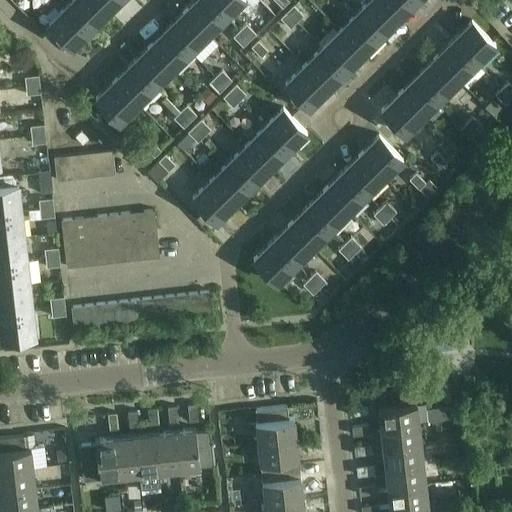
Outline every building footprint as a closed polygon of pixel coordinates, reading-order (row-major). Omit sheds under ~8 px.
[(97,0),(70,0),(67,4),(89,26),(106,8),(97,0)] [(97,0),(106,8),(114,0),(97,0)] [(209,0),(194,0),(185,10),(206,32),(224,15),(209,0)] [(209,0),(224,15),(238,0),(209,0)] [(379,0),(368,0),(357,12),(378,33),(396,16),(379,0)] [(379,0),(396,16),(412,0),(379,0)] [(70,44),(89,26),(67,4),(49,22),(55,28),(70,44)] [(292,5),(286,11),(296,21),(302,15),(292,5)] [(185,10),(167,27),(188,49),(206,32),(185,10)] [(286,11),(280,17),(290,27),(296,21),(286,11)] [(357,12),(339,29),(360,51),(378,33),(357,12)] [(471,21),(453,39),(474,60),(492,42),(471,21)] [(49,22),(41,30),(47,36),(55,28),(49,22)] [(244,23),(238,30),(248,40),(254,33),(244,23)] [(167,27),(149,45),(171,66),(188,49),(167,27)] [(339,29),(322,46),(343,68),(360,51),(339,29)] [(248,40),(238,30),(232,36),(242,46),(248,40)] [(257,39),(251,46),(261,56),(267,49),(257,39)] [(453,39),(435,56),(456,78),(474,60),(453,39)] [(149,45),(132,62),(153,84),(171,66),(149,45)] [(322,46),(304,63),(325,85),(343,68),(322,46)] [(435,56),(418,73),(439,95),(456,78),(435,56)] [(132,62),(114,79),(135,101),(153,84),(132,62)] [(307,103),(325,85),(304,63),(286,82),(307,103)] [(221,69),(214,75),(224,85),(231,79),(221,69)] [(418,73),(400,90),(421,112),(439,95),(418,73)] [(37,74),(23,76),(24,85),(38,83),(37,74)] [(214,75),(208,81),(218,91),(224,85),(214,75)] [(117,119),(135,101),(114,79),(96,98),(117,119)] [(511,86),(507,81),(500,87),(510,97),(511,96),(511,94),(511,86)] [(38,83),(24,85),(25,94),(39,92),(38,83)] [(235,84),(229,90),(239,100),(245,94),(235,84)] [(205,86),(198,94),(207,103),(215,95),(205,86)] [(500,87),(494,93),(504,103),(510,97),(500,87)] [(229,90),(222,97),(232,107),(239,100),(229,90)] [(400,90),(382,108),(393,120),(403,130),(403,129),(421,112),(400,90)] [(489,94),(481,102),(493,115),(501,107),(489,94)] [(185,104),(179,110),(189,120),(195,114),(185,104)] [(282,108),(264,126),(285,148),(303,130),(282,108)] [(178,110),(172,116),(182,126),(188,120),(178,110)] [(472,116),(465,122),(475,132),(481,125),(472,116)] [(200,119),(193,125),(203,135),(210,129),(200,119)] [(465,122),(459,128),(468,138),(475,132),(465,122)] [(43,124),(29,125),(30,134),(44,132),(43,124)] [(193,125),(187,131),(197,141),(203,135),(193,125)] [(264,126),(246,143),(268,165),(285,148),(264,126)] [(44,132),(30,134),(31,143),(45,142),(44,132)] [(378,135),(360,153),(381,175),(399,157),(378,135)] [(154,157),(161,150),(150,140),(144,147),(154,157)] [(246,143),(229,160),(250,182),(268,165),(246,143)] [(111,149),(99,150),(101,174),(114,173),(111,149)] [(99,150),(87,152),(90,175),(101,174),(99,150)] [(439,167),(445,160),(436,151),(430,157),(439,167)] [(87,152),(76,153),(79,177),(90,175),(87,152)] [(76,153),(65,154),(68,178),(79,177),(76,153)] [(360,153),(342,170),(364,192),(381,175),(360,153)] [(55,179),(68,178),(65,154),(53,156),(55,179)] [(168,171),(174,164),(165,154),(158,161),(168,171)] [(229,160),(211,178),(233,200),(250,182),(229,160)] [(342,170),(325,188),(346,209),(364,192),(342,170)] [(418,188),(424,181),(415,171),(408,178),(418,188)] [(39,192),(51,191),(49,172),(37,173),(39,192)] [(214,218),(233,200),(211,178),(193,196),(214,218)] [(424,181),(418,188),(426,196),(436,187),(428,178),(424,181)] [(0,186),(0,212),(18,210),(15,185),(0,186)] [(325,188),(307,205),(328,227),(346,209),(325,188)] [(51,197),(37,199),(38,208),(52,206),(51,197)] [(385,201),(379,207),(389,217),(395,211),(385,201)] [(307,205),(290,222),(311,244),(328,227),(307,205)] [(52,206),(38,208),(39,217),(53,215),(52,206)] [(379,207),(372,214),(382,223),(389,217),(379,207)] [(153,209),(141,210),(144,233),(156,232),(153,209)] [(0,212),(0,237),(21,235),(18,210),(0,212)] [(141,210),(130,211),(132,235),(144,233),(141,210)] [(130,211),(118,212),(121,236),(132,235),(130,211)] [(118,212),(106,214),(109,237),(121,236),(118,212)] [(106,214),(95,215),(97,239),(109,237),(106,214)] [(95,215),(84,216),(86,240),(97,239),(95,215)] [(84,216),(71,218),(74,241),(86,240),(84,216)] [(60,219),(62,243),(74,241),(71,218),(60,219)] [(290,222),(272,240),(293,261),(311,244),(290,222)] [(158,256),(156,232),(144,233),(147,257),(158,256)] [(135,258),(147,257),(144,233),(132,235),(135,258)] [(0,237),(0,262),(23,259),(21,235),(0,237)] [(123,259),(135,258),(132,235),(121,236),(123,259)] [(111,261),(123,259),(121,236),(109,237),(111,261)] [(350,236),(344,242),(353,252),(360,246),(350,236)] [(100,262),(111,261),(109,237),(97,239),(100,262)] [(89,263),(100,262),(97,239),(86,240),(89,263)] [(77,265),(89,263),(86,240),(74,241),(77,265)] [(275,279),(293,261),(272,240),(254,258),(275,279)] [(65,266),(77,265),(74,241),(62,243),(65,266)] [(344,242),(337,249),(347,258),(353,252),(344,242)] [(57,247),(43,248),(44,257),(58,255),(57,247)] [(58,255),(44,257),(45,266),(59,265),(58,255)] [(0,262),(0,286),(26,284),(23,259),(0,262)] [(315,271),(308,277),(318,287),(324,281),(315,271)] [(308,277),(302,283),(311,293),(318,287),(308,277)] [(0,286),(0,311),(29,308),(26,284),(0,286)] [(196,291),(199,315),(212,314),(209,290),(196,291)] [(196,291),(185,292),(188,316),(199,315),(196,291)] [(185,292),(174,294),(176,318),(188,316),(185,292)] [(174,294),(162,295),(165,319),(176,318),(174,294)] [(162,295),(151,296),(154,320),(165,319),(162,295)] [(63,296),(49,298),(50,306),(64,304),(63,296)] [(151,296),(139,298),(142,322),(154,320),(151,296)] [(139,298),(128,299),(131,323),(142,322),(139,298)] [(128,299),(117,300),(119,324),(131,323),(128,299)] [(117,300),(105,302),(108,325),(119,324),(117,300)] [(105,302),(94,303),(97,327),(108,325),(105,302)] [(94,303),(82,304),(85,328),(97,327),(94,303)] [(64,304),(50,306),(51,316),(65,314),(64,304)] [(82,304),(70,306),(72,330),(85,328),(82,304)] [(32,334),(29,308),(0,311),(0,327),(1,337),(32,334)] [(461,367),(461,315),(435,315),(436,367),(461,367)] [(448,390),(439,391),(441,406),(449,405),(448,390)] [(377,407),(380,427),(418,423),(416,402),(377,407)] [(188,421),(197,420),(195,403),(186,404),(188,421)] [(254,408),(256,420),(254,421),(257,441),(295,437),(293,416),(288,417),(286,404),(254,408)] [(350,415),(367,413),(366,404),(349,406),(350,415)] [(167,406),(168,423),(177,422),(175,405),(167,406)] [(147,408),(149,425),(148,425),(157,424),(155,407),(147,408)] [(127,411),(129,428),(138,427),(136,410),(127,411)] [(107,413),(109,430),(118,429),(116,412),(107,413)] [(380,427),(382,447),(420,443),(418,423),(380,427)] [(352,434),(369,433),(368,424),(351,426),(352,434)] [(194,427),(174,429),(178,467),(199,465),(210,464),(206,429),(195,431),(194,427)] [(174,429),(154,431),(158,470),(178,467),(174,429)] [(154,431),(134,434),(138,472),(140,487),(160,485),(158,470),(154,431)] [(32,433),(23,434),(24,447),(30,446),(33,442),(32,433)] [(0,436),(0,470),(32,467),(30,446),(24,447),(23,434),(0,436)] [(134,434),(114,436),(118,474),(138,472),(134,434)] [(82,479),(118,474),(114,436),(93,438),(94,442),(78,444),(82,479)] [(257,441),(259,462),(261,472),(260,472),(260,473),(271,472),(271,467),(299,464),(299,463),(298,463),(297,457),(298,457),(295,437),(257,441)] [(382,447),(384,467),(423,462),(420,443),(382,447)] [(355,454),(371,453),(370,444),(354,446),(355,454)] [(65,448),(55,449),(56,461),(66,460),(65,448)] [(384,467),(386,487),(425,482),(423,462),(384,467)] [(261,480),(264,501),(302,496),(300,475),(299,475),(298,464),(299,464),(271,467),(271,472),(260,473),(260,474),(261,473),(261,480)] [(357,474),(374,472),(373,464),(356,466),(357,474)] [(0,470),(0,490),(34,487),(32,467),(0,470)] [(386,487),(389,507),(427,502),(425,482),(386,487)] [(359,494),(376,492),(375,484),(358,486),(359,494)] [(0,490),(0,510),(37,507),(34,487),(0,490)] [(118,494),(104,496),(106,511),(120,509),(118,494)] [(303,511),(302,496),(264,501),(264,511),(303,511)] [(140,498),(131,499),(132,509),(141,508),(140,498)] [(389,507),(389,511),(428,511),(427,502),(389,507)]
